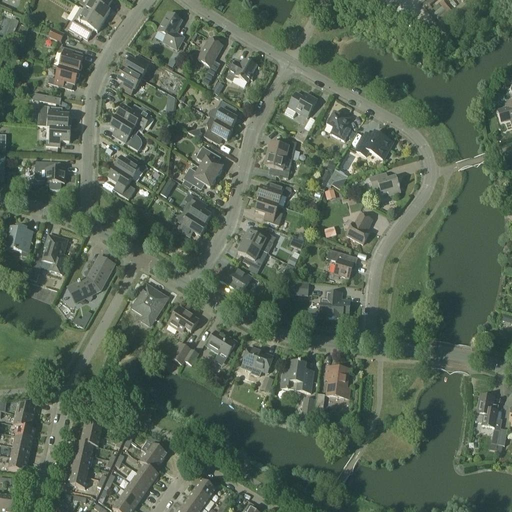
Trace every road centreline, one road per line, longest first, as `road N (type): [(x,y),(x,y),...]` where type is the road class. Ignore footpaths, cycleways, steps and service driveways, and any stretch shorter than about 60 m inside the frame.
road 1 (residential): [(371,346),(380,258),(426,191),(428,153),(416,135),(290,62)]
road 2 (residential): [(38,511),(68,391),(138,257)]
road 3 (residential): [(189,287),(229,229),(253,129),(290,62)]
road 4 (residential): [(150,0),(97,80),(85,220)]
road 5 (residential): [(371,346),(278,336),(189,287)]
road 6 (residential): [(277,511),(185,464),(155,511)]
road 7 (residential): [(511,374),(477,359),(371,346)]
